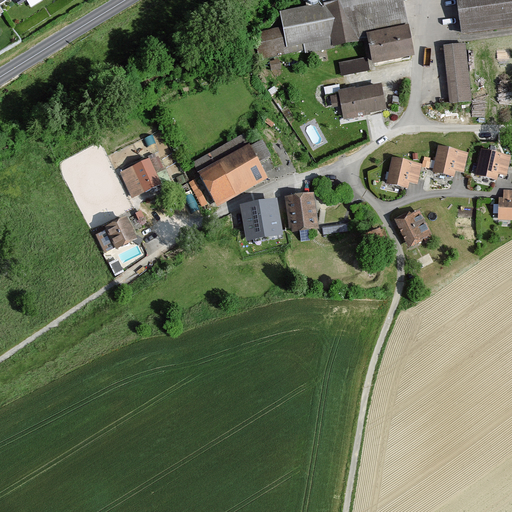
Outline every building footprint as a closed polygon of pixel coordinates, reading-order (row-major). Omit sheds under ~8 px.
[(12,0),(18,8),(30,0),(12,0)] [(395,65),(413,61),(400,0),(301,0),(304,10),(277,15),(284,49),(303,45),(305,59),(330,54),(330,52),(367,45),(372,69),(395,65)] [(511,0),(455,0),(461,36),(511,29),(511,0)] [(465,46),(442,48),(448,106),(470,104),(465,46)] [(358,91),(337,95),(342,121),(385,113),(380,87),(358,91)] [(191,164),(215,208),(243,193),(267,180),(264,176),(276,170),(262,143),(251,149),(243,135),(191,164)] [(468,155),(439,148),(432,175),(454,181),(455,174),(456,173),(462,175),(468,155)] [(158,152),(151,155),(158,170),(164,168),(158,152)] [(510,159),(481,152),(474,179),(496,185),(497,178),(498,177),(504,179),(510,159)] [(420,167),(392,160),(385,187),(406,193),(408,186),(408,185),(415,187),(420,167)] [(160,187),(148,162),(118,176),(130,201),(146,194),(160,187)] [(511,194),(502,194),(501,201),(498,200),(497,223),(511,223),(511,194)] [(299,197),(285,199),(288,234),(317,232),(314,196),(299,197)] [(276,200),(256,201),(258,222),(277,220),(276,200)] [(363,205),(349,210),(354,225),(368,220),(363,205)] [(416,210),(393,222),(396,227),(407,250),(430,238),(416,210)] [(136,243),(125,219),(115,224),(105,229),(116,253),(136,243)] [(347,228),(320,230),(321,238),(348,236),(347,228)] [(367,247),(385,238),(380,229),(363,238),(367,247)]
